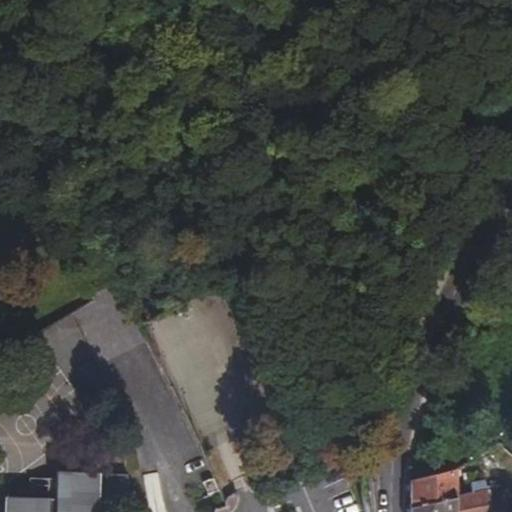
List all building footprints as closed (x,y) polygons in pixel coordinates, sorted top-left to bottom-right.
[(67,263),(87,291),(113,275),(95,248),(67,263)] [(456,499),(456,497),(457,468),(410,480),(410,494),(410,508),(456,499)] [(128,475),(106,475),(105,497),(127,498),(128,475)] [(456,499),(456,511),(504,511),(498,485),(487,487),(485,482),(471,485),(472,494),(456,497),(456,499)] [(91,511),(92,483),(60,483),(59,500),(12,499),(11,511),(91,511)] [(456,511),(456,499),(410,508),(410,511),(456,511)]
